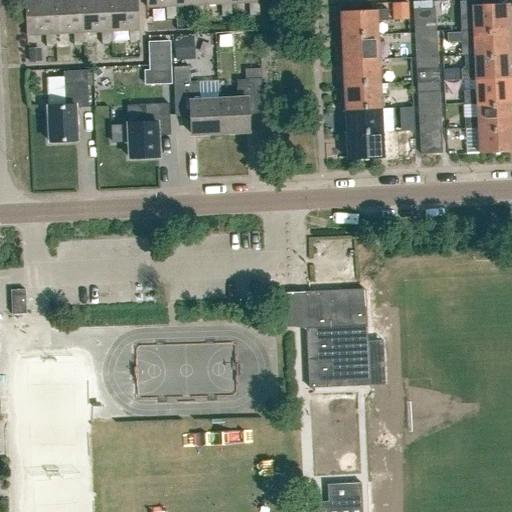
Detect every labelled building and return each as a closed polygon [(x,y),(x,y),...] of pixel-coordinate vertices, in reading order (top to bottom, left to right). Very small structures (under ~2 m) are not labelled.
[(56,47),(55,34),(53,0),(24,0),(26,35),(46,34),(47,47),(56,47)] [(84,45),(84,32),(83,32),(81,0),(53,0),(55,34),(64,33),(74,33),(75,46),(84,45)] [(112,44),(111,31),(110,31),(108,0),(81,0),(83,32),(84,32),(101,31),(102,44),(112,44)] [(108,0),(110,31),(111,31),(129,30),(130,43),(139,42),(139,30),(137,0),(108,0)] [(175,18),(175,6),(174,0),(145,0),(146,7),(165,6),(166,19),(175,18)] [(203,17),(203,4),(202,4),(202,0),(174,0),(175,6),(193,5),(194,17),(203,17)] [(231,16),(230,3),(229,0),(202,0),(202,4),(203,4),(221,4),(221,16),(231,16)] [(229,0),(230,3),(248,2),(249,15),(259,14),(258,2),(259,2),(258,0),(229,0)] [(473,31),(509,29),(507,4),(471,5),(473,31)] [(341,37),(377,35),(376,21),(388,21),(387,9),(339,12),(341,37)] [(414,23),(435,22),(434,9),(413,11),(414,23)] [(414,35),(436,34),(435,22),(414,23),(414,35)] [(462,56),(510,54),(509,29),(473,31),(458,31),(459,55),(462,55),(462,56)] [(64,33),(55,34),(56,47),(64,46),(64,33)] [(415,47),(436,46),(436,34),(414,35),(415,47)] [(342,61),(378,59),(377,35),(341,37),(342,61)] [(173,60),(192,59),(191,36),(171,37),(173,60)] [(148,65),(168,64),(167,40),(146,41),(148,65)] [(415,59),(437,57),(436,46),(415,47),(415,59)] [(39,52),(27,53),(27,63),(40,63),(39,52)] [(475,80),(511,78),(510,54),(462,56),(462,65),(458,69),(459,79),(475,78),(475,80)] [(416,71),(438,69),(437,57),(415,59),(416,71)] [(343,86),(380,84),(378,59),(342,61),(343,86)] [(191,117),(192,135),(220,134),(218,100),(200,101),(199,82),(186,83),(185,62),(173,62),(175,117),(191,117)] [(417,82),(438,81),(438,69),(416,71),(417,82)] [(50,141),(76,140),(75,107),(88,106),(86,70),(63,71),(65,104),(48,105),(50,141)] [(102,71),(96,73),(98,79),(105,76),(102,71)] [(218,100),(220,134),(247,132),(246,113),(263,112),(261,78),(236,80),(237,99),(218,100)] [(477,104),(511,102),(511,88),(511,78),(475,80),(476,90),(461,90),(461,104),(476,103),(477,104)] [(417,94),(439,93),(438,81),(417,82),(417,94)] [(345,110),(381,108),(380,84),(343,86),(345,110)] [(418,106),(439,105),(439,93),(417,94),(418,106)] [(465,129),(478,129),(511,126),(511,102),(477,104),(477,118),(465,119),(465,129)] [(128,159),(160,157),(159,135),(170,135),(168,104),(144,105),(145,122),(127,123),(127,125),(111,126),(112,142),(128,141),(128,159)] [(419,118),(440,117),(439,105),(418,106),(419,118)] [(346,135),(382,133),(381,108),(345,110),(346,135)] [(419,130),(441,129),(440,117),(419,118),(419,130)] [(413,119),(399,119),(400,132),(414,131),(413,119)] [(511,126),(478,129),(479,154),(511,151),(511,126)] [(420,142),(441,141),(441,129),(419,130),(420,142)] [(382,133),(346,135),(347,160),(384,158),(382,133)] [(441,141),(420,142),(420,154),(442,153),(441,141)] [(309,388),(354,386),(351,326),(366,325),(364,279),(334,281),(335,291),(305,292),(309,388)] [(12,314),(23,314),(26,314),(25,289),(11,290),(12,314)] [(361,511),(361,500),(360,483),(324,484),(325,502),(314,502),(314,511),(361,511)]
